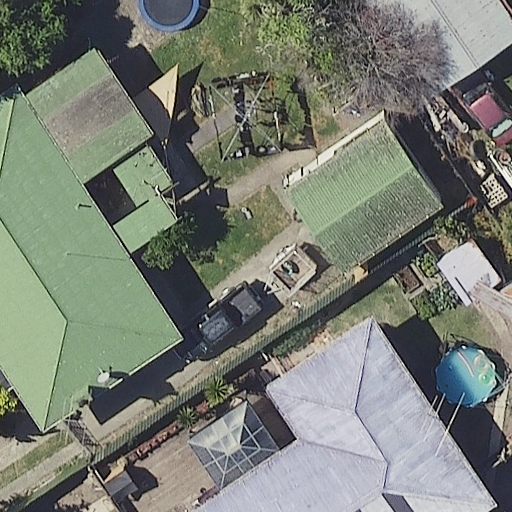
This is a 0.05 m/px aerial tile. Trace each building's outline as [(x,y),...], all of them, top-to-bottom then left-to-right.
[(506,11),(499,0),(358,0),(410,76),(506,11)] [(185,185),(72,8),(0,53),(0,359),(24,398),(162,311),(111,232),(185,185)] [(429,187),(375,103),(272,169),(326,253),(429,187)] [(458,290),(473,277),(511,324),(511,323),(511,238),(476,195),(419,242),(458,290)] [(496,511),(351,291),(245,361),(278,411),(124,511),(496,511)]
